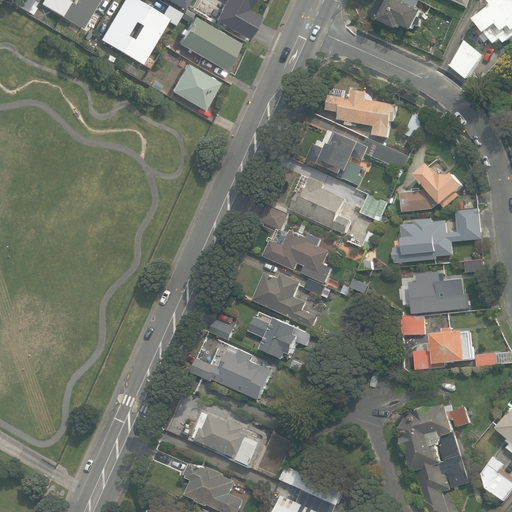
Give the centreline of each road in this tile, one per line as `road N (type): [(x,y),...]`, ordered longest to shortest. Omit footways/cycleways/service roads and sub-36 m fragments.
road 1 (tertiary): [(89,511),(307,26)]
road 2 (residential): [(511,282),(500,172),(477,115),(450,89),(307,26)]
